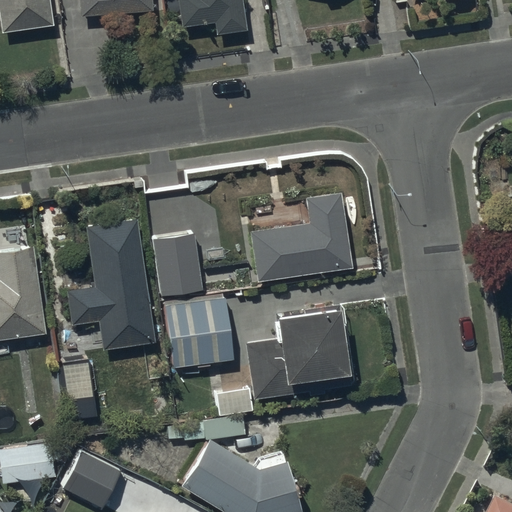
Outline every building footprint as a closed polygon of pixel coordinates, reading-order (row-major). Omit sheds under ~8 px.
[(59,0),(1,0),(4,17),(61,8),(59,0)] [(241,0),(183,0),(184,0),(185,0),(203,0),(205,14),(243,9),(241,0)] [(248,205),(257,259),(343,247),(332,174),(306,178),(309,196),(248,205)] [(64,270),(69,307),(96,303),(99,328),(148,321),(132,205),(84,211),(92,266),(64,270)] [(195,227),(152,232),(159,289),(202,284),(195,227)] [(0,316),(41,310),(29,230),(0,234),(0,316)] [(264,288),(269,315),(249,318),(258,378),(349,364),(336,277),(264,288)] [(225,291),(164,299),(173,361),(196,358),(196,362),(210,360),(210,357),(233,354),(225,291)] [(252,405),(249,382),(214,387),(217,410),(252,405)] [(249,506),(294,487),(275,442),(257,449),(213,420),(184,462),(249,506)] [(50,438),(0,443),(0,466),(1,478),(54,472),(50,438)] [(107,499),(123,467),(79,444),(63,476),(107,499)] [(511,511),(511,491),(496,485),(483,511),(511,511)] [(328,511),(333,505),(319,495),(308,511),(328,511)]
